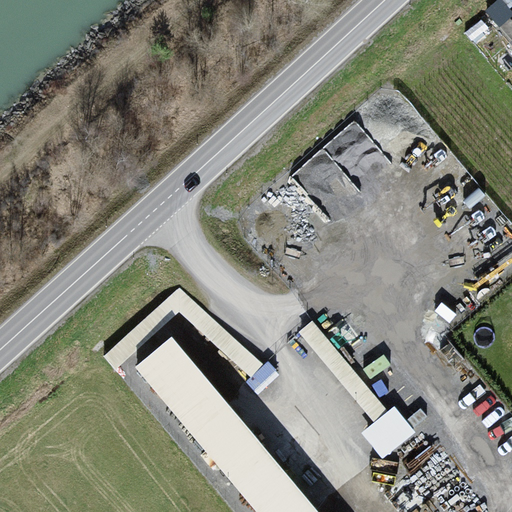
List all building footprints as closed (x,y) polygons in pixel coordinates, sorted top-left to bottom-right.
[(493,0),(487,7),(499,18),(511,4),(511,3),(508,0),(493,0)] [(177,279),(108,355),(120,366),(177,305),(262,382),(275,368),(177,279)] [(314,323),(300,335),(379,430),(393,418),(314,323)] [(158,329),(133,351),(142,361),(167,338),(158,329)] [(324,511),(179,339),(142,370),(260,511),(324,511)]
